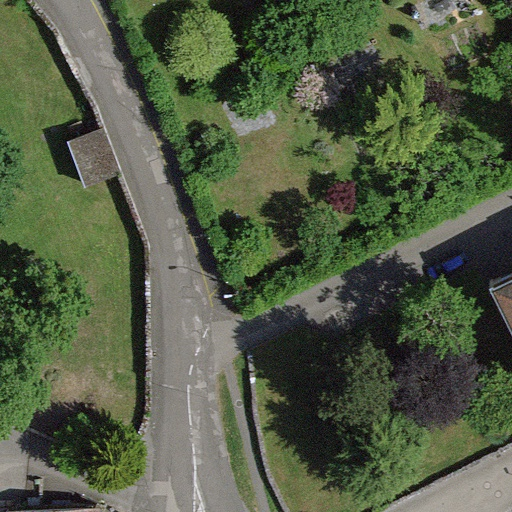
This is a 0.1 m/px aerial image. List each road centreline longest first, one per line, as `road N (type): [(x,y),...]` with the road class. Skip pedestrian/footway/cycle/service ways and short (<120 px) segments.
road 1 (residential): [(70,0),(172,240),(187,368)]
road 2 (residential): [(187,368),(511,206)]
road 3 (residential): [(187,368),(195,435),(228,511)]
